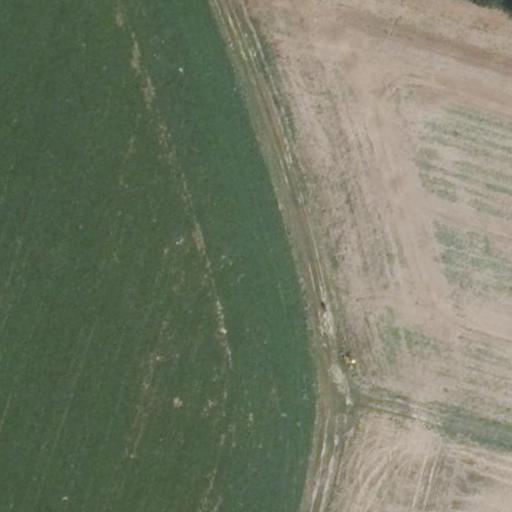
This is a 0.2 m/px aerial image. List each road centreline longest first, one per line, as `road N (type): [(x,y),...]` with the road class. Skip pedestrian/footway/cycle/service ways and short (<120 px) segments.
road 1 (track): [(226,0),(282,152),(317,293),(334,414),(306,511)]
road 2 (track): [(334,414),(442,421),(511,443)]
